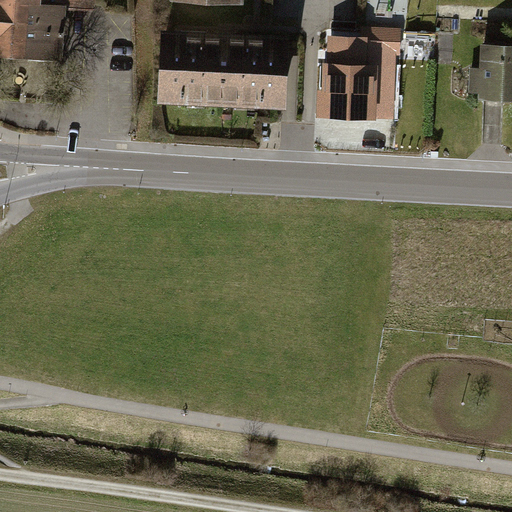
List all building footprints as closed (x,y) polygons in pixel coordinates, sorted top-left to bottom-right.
[(0,0),(0,60),(70,63),(71,12),(98,13),(98,0),(0,0)] [(251,0),(177,0),(178,7),(252,9),(251,0)] [(326,38),(324,123),(382,124),(383,66),(371,66),(372,50),(405,51),(405,28),(362,27),(362,39),(326,38)] [(166,33),(162,108),(279,113),(299,114),(300,88),(293,87),(295,38),(166,33)] [(511,45),(478,45),(477,72),(465,71),(465,94),(477,95),(477,101),(511,102),(511,45)]
